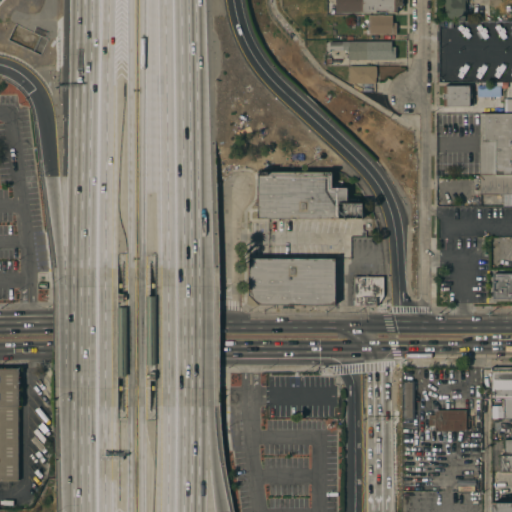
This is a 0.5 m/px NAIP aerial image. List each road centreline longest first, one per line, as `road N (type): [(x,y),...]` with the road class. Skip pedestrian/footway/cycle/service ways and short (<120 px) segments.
road 1 (motorway): [(399,324),(399,241),(387,195),(374,172),(267,70),(233,0)]
road 2 (motorway): [(167,286),(163,0)]
road 3 (motorway): [(82,0),(79,286)]
road 4 (motorway): [(107,0),(104,286)]
road 5 (motorway): [(191,285),(186,0)]
road 6 (residential): [(427,324),(421,92)]
road 7 (primary): [(52,349),(218,348)]
road 8 (motorway): [(379,511),(378,348)]
road 9 (motorway): [(355,348),(355,511)]
road 10 (primary): [(205,331),(52,331)]
road 11 (residential): [(230,190),(229,331)]
road 12 (primary): [(218,348),(355,348)]
road 13 (motorway): [(0,68),(35,92),(51,173)]
road 14 (motorway): [(219,511),(204,387)]
road 15 (motorway): [(166,511),(169,387)]
road 16 (motorway): [(190,511),(190,387)]
road 17 (motorway): [(69,388),(79,511)]
road 18 (motorway): [(104,388),(104,511)]
road 19 (motorway): [(79,388),(79,511)]
